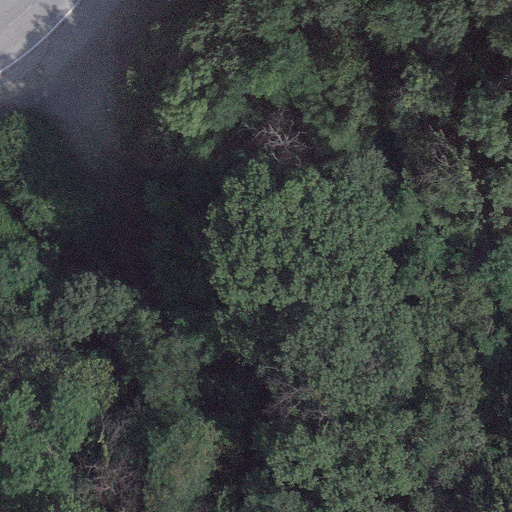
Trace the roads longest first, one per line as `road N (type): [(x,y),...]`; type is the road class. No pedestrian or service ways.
road 1 (track): [(511,225),(453,310),(436,480),(443,511)]
road 2 (track): [(87,0),(70,69),(0,115)]
